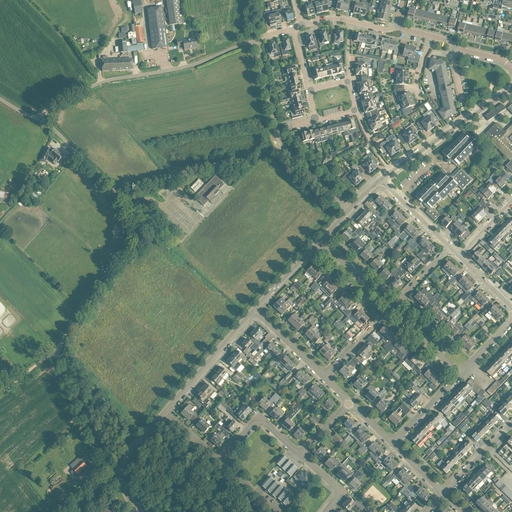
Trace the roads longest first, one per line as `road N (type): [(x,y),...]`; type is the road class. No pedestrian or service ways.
road 1 (unclassified): [(124,472),(97,444),(54,346),(132,247),(131,230),(112,192),(35,118)]
road 2 (unclassified): [(35,118),(105,82),(257,42),(282,137),(351,206)]
road 3 (tertiary): [(379,179),(511,88)]
road 4 (tertiary): [(164,409),(254,309)]
